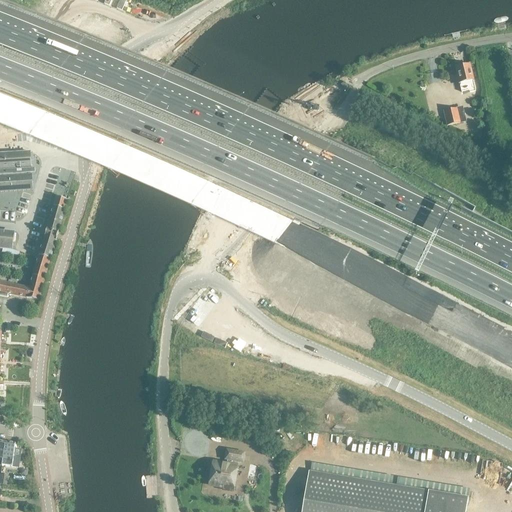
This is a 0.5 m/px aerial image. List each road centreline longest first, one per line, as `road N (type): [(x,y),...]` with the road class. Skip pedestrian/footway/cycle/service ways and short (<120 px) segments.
road 1 (unclassified): [(175,511),(167,340),(176,292),(192,277),(220,285),(299,344),(511,445)]
road 2 (motorway): [(0,29),(327,175),(511,275)]
road 3 (motorway): [(511,246),(226,99),(0,3)]
road 4 (motorway): [(0,115),(308,249),(511,353)]
road 5 (motorway): [(0,95),(316,229),(511,331)]
road 6 (tertiary): [(37,433),(46,323),(91,166)]
road 7 (tertiary): [(91,166),(108,75),(150,39),(221,0)]
road 8 (residential): [(359,77),(511,38)]
road 9 (unclassified): [(91,166),(51,153),(27,228)]
